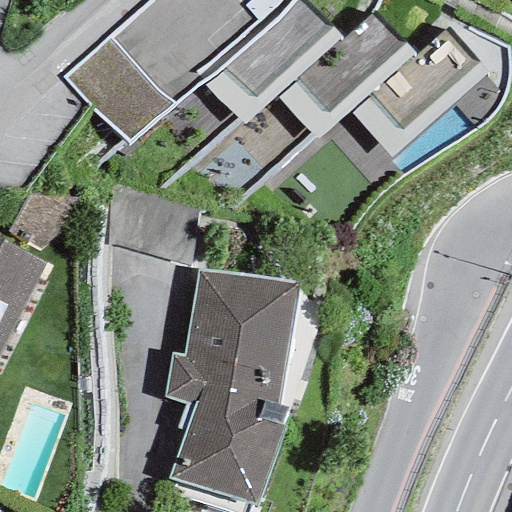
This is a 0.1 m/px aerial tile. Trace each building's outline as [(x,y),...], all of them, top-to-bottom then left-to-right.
[(305,0),(155,0),(63,81),(168,185),(184,168),(231,214),(351,114),(391,158),(489,74),(449,29),(415,56),(372,13),(342,40),(305,0)] [(189,266),(196,211),(111,183),(108,244),(189,266)] [(28,196),(8,233),(40,251),(91,200),(28,196)] [(0,350),(44,263),(0,241),(0,350)] [(194,407),(169,480),(175,483),(171,494),(223,511),(247,511),(251,505),(255,507),(285,427),(280,425),(287,408),(278,406),(296,283),(199,270),(183,356),(171,355),(165,398),(194,407)]
